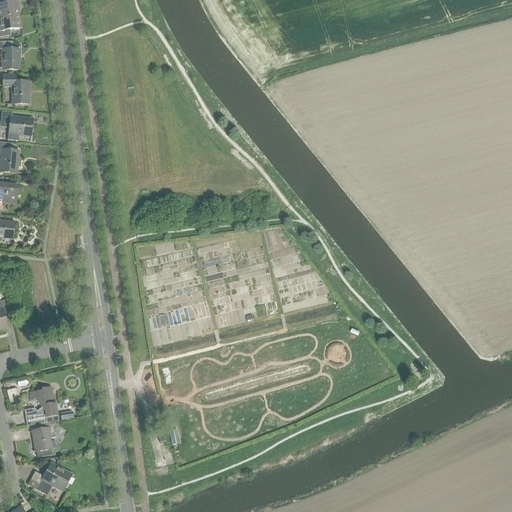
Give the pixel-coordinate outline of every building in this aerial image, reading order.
[(0,0),(0,18),(19,16),(17,3),(5,4),(4,0),(0,0)] [(19,16),(0,18),(0,37),(10,36),(9,30),(21,29),(19,16)] [(18,50),(16,50),(12,50),(12,42),(0,42),(0,50),(2,50),(2,71),(18,71),(18,50)] [(16,75),(2,76),(2,88),(11,88),(11,105),(29,105),(28,82),(16,82),(16,75)] [(30,137),(32,120),(11,118),(12,113),(1,112),(0,123),(0,127),(9,129),(7,141),(17,142),(18,136),(30,137)] [(0,164),(0,172),(16,174),(18,152),(7,151),(7,144),(0,143),(0,155),(1,156),(0,164)] [(0,203),(15,205),(16,202),(17,186),(0,184),(0,203)] [(0,238),(10,240),(12,223),(0,222),(0,238)] [(2,318),(10,316),(6,301),(0,302),(0,329),(5,329),(2,318)] [(58,421),(54,396),(52,396),(51,387),(41,389),(41,391),(29,393),(30,401),(35,400),(41,408),(36,411),(34,409),(23,411),(25,419),(43,416),(44,420),(38,421),(37,423),(37,425),(58,421)] [(72,412),(60,414),(61,421),(73,419),(72,412)] [(52,450),(49,428),(31,431),(34,453),(52,450)] [(179,444),(176,430),(170,431),(169,432),(172,446),(173,446),(179,444)] [(159,443),(165,442),(163,433),(157,435),(159,443)] [(52,486),(62,491),(71,476),(50,465),(43,477),(34,472),(27,486),(46,496),(52,486)]
